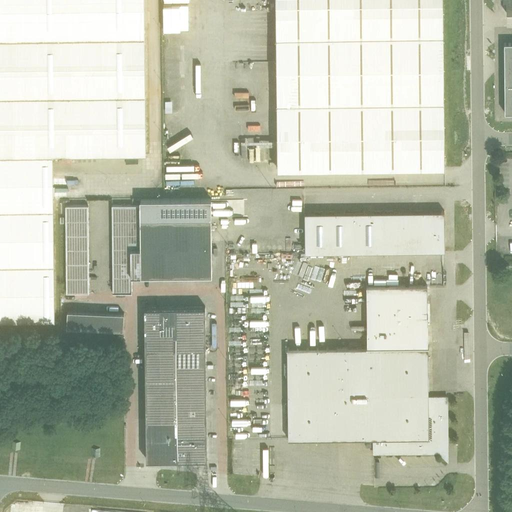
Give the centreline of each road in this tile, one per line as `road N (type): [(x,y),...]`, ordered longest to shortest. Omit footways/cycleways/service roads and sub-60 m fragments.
road 1 (unclassified): [(344,511),(0,483)]
road 2 (unclassified): [(480,350),(477,140)]
road 3 (unclassified): [(482,511),(480,350)]
road 4 (unclassified): [(477,140),(475,0)]
